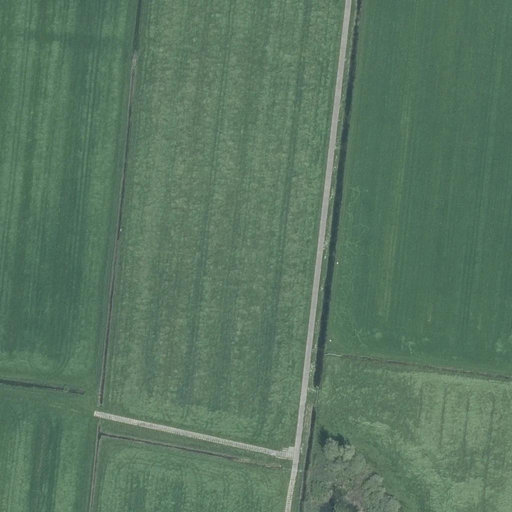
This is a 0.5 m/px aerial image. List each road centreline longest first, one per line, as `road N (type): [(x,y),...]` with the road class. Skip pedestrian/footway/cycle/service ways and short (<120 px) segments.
road 1 (track): [(289,511),(348,0)]
road 2 (track): [(295,457),(97,415)]
